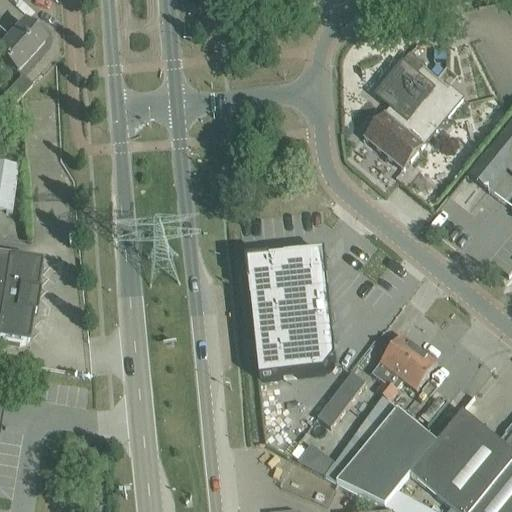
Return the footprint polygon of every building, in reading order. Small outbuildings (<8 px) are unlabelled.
[(0,60),(16,75),(17,74),(45,44),(24,25),(8,42),(0,34),(0,60)] [(385,117),(365,142),(404,174),(405,173),(464,102),(451,91),(449,92),(427,73),(424,71),(420,68),(421,66),(410,57),(400,69),(398,72),(398,71),(380,93),(386,98),(381,104),(392,113),(390,116),(387,119),(385,117)] [(22,79),(0,102),(0,115),(4,120),(33,88),(22,79)] [(511,126),(469,178),(489,194),(508,171),(511,173),(511,126)] [(261,264),(247,265),(249,284),(248,284),(248,288),(249,288),(250,301),(251,305),(260,384),(325,377),(336,363),(328,291),(327,284),(328,284),(327,276),(325,257),(306,259),(306,258),(284,261),(282,261),(270,263),(270,262),(265,263),(266,263),(261,264)] [(8,263),(0,261),(0,343),(1,343),(1,344),(21,348),(22,347),(27,348),(28,343),(29,343),(33,322),(32,322),(32,318),(35,319),(36,313),(37,314),(39,303),(38,303),(39,297),(36,297),(36,293),(38,293),(41,273),(40,273),(41,268),(35,267),(35,266),(14,262),(14,263),(8,262),(8,263)] [(420,354),(402,340),(373,378),(385,387),(377,396),(384,401),(399,381),(414,362),(420,354)] [(420,354),(414,362),(399,381),(384,401),(392,407),(400,396),(398,394),(405,386),(417,395),(426,384),(438,368),(420,354)] [(318,423),(331,433),(366,387),(353,377),(318,423)] [(335,467),(325,481),(337,487),(385,509),(410,479),(450,511),(511,511),(511,440),(505,449),(499,444),(463,415),(451,430),(437,446),(383,401),(335,467)] [(306,454),(299,466),(313,474),(320,461),(306,454)] [(399,511),(432,511),(433,511),(404,494),(395,509),(399,511)]
